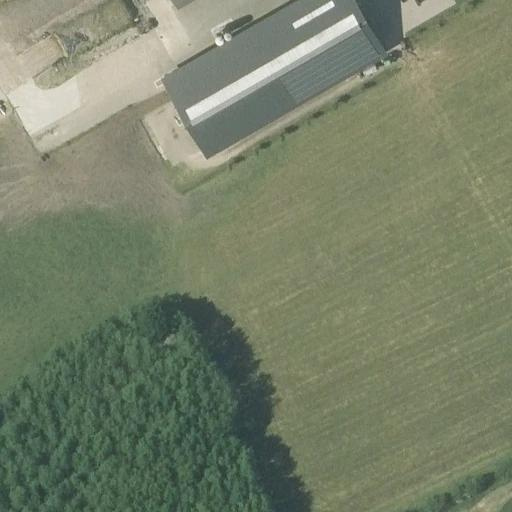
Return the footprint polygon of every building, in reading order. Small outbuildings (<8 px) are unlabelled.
[(356,0),(298,0),(164,77),(205,148),(350,65),(352,64),(355,62),(357,61),(364,57),(383,46),(356,0)] [(456,0),(414,0),(377,20),(391,46),(461,9),(456,0)] [(65,25),(50,35),(59,50),(75,41),(65,25)] [(133,70),(153,53),(136,32),(115,50),(133,70)] [(428,106),(435,124),(480,107),(473,89),(428,106)]
